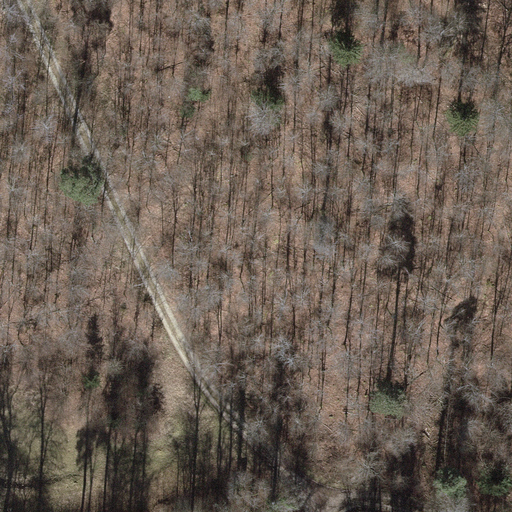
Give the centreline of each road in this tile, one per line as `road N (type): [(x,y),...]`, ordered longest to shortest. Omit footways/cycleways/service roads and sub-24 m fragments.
road 1 (track): [(24,0),(183,338),(227,408),(306,489),(313,511)]
road 2 (track): [(425,511),(306,489)]
